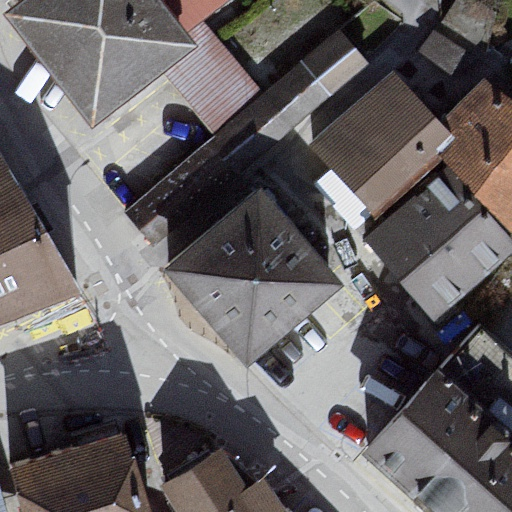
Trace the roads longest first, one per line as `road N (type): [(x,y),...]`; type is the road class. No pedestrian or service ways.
road 1 (residential): [(126,347),(185,373),(299,453),(363,511)]
road 2 (residential): [(0,94),(111,265),(126,347)]
road 3 (residential): [(126,347),(0,373)]
